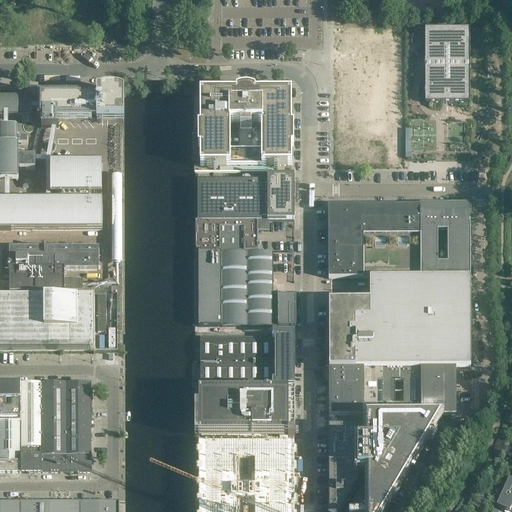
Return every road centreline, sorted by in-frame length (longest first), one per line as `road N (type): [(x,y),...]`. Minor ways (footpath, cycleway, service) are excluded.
road 1 (unclassified): [(310,511),(310,190)]
road 2 (unclassified): [(310,190),(309,90),(298,73),(161,71)]
road 3 (unclassified): [(0,372),(108,377),(114,467),(97,487)]
road 4 (unclassified): [(480,193),(310,190)]
road 5 (tertiary): [(0,71),(161,71)]
